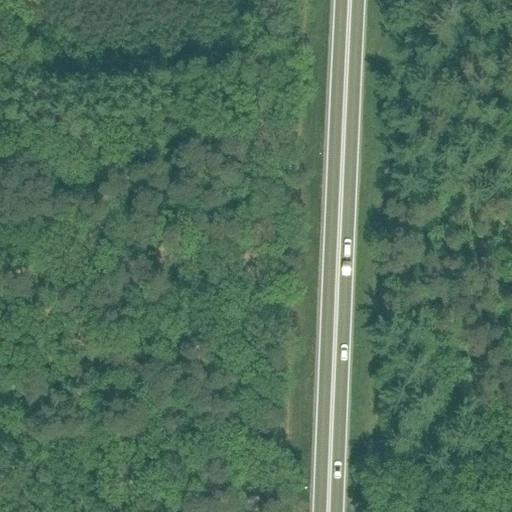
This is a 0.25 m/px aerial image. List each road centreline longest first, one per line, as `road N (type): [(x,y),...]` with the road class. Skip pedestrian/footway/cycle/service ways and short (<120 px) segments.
road 1 (trunk): [(327,511),(353,0)]
road 2 (track): [(257,267),(263,0)]
road 3 (track): [(257,267),(254,450)]
